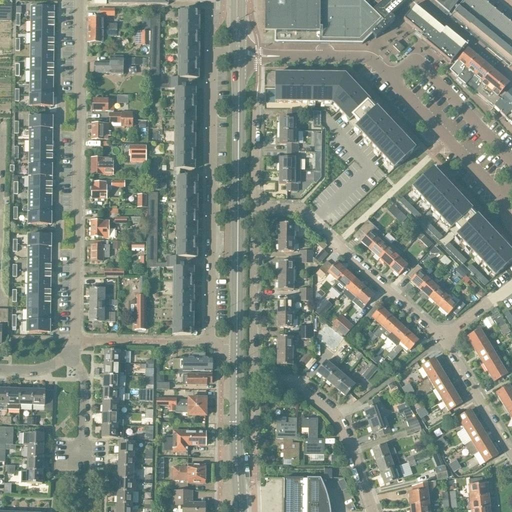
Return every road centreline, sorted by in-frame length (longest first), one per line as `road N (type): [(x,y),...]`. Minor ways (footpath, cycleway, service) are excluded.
road 1 (residential): [(371,511),(336,417),(303,386),(253,380),(253,208)]
road 2 (residential): [(79,0),(74,340)]
road 3 (residential): [(209,343),(211,53),(238,54)]
road 4 (secondary): [(236,343),(238,54)]
road 5 (residential): [(511,227),(500,195),(373,60),(323,56)]
road 6 (residential): [(441,337),(295,208),(253,208)]
road 7 (secondary): [(240,511),(236,343)]
road 8 (residential): [(511,452),(441,337)]
road 9 (residential): [(80,471),(83,380),(67,353)]
